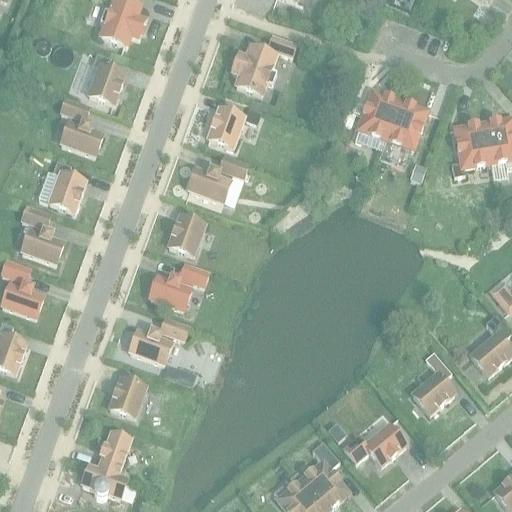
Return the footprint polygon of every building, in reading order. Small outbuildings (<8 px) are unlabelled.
[(105,29),(101,42),(126,51),(130,40),(138,43),(144,25),(136,22),(140,11),(115,2),(110,15),(109,15),(105,14),(100,26),(105,28),(105,29)] [(246,63),(238,60),(232,77),(240,80),(236,92),(261,101),(266,87),(267,88),(267,87),(272,89),(276,76),(271,74),(277,57),(292,62),(296,51),(272,42),(268,54),(269,54),(268,58),(250,51),(246,63)] [(125,79),(107,73),(111,64),(96,58),(92,70),(99,73),(88,101),(113,110),(117,99),(118,99),(121,90),(125,79)] [(381,156),(386,144),(399,106),(393,104),(394,103),(385,100),(385,101),(372,96),(366,111),(365,110),(362,119),(363,119),(354,146),(381,156)] [(71,122),(61,149),(95,162),(102,140),(90,136),(91,132),(82,129),(84,126),(89,113),(65,105),(61,118),(71,122)] [(399,106),(386,144),(392,146),(391,147),(400,150),(400,149),(413,154),(418,139),(419,140),(422,131),(421,131),(427,116),(414,111),(414,110),(406,107),(405,108),(399,106)] [(249,112),(245,125),(256,129),(261,116),(249,112)] [(212,133),(208,144),(233,153),(244,122),(219,113),(215,124),(211,133),(212,133)] [(350,128),(354,117),(345,113),(340,124),(350,128)] [(484,128),(491,168),(497,166),(497,168),(506,166),(507,173),(511,171),(511,123),(499,125),(499,124),(490,126),(490,127),(484,128)] [(484,169),(491,168),(484,128),(477,129),(477,128),(468,130),(468,131),(455,133),(457,149),(456,149),(458,158),(459,157),(461,167),(451,169),(454,182),(465,180),(463,172),(475,170),(475,171),(484,170),(484,169)] [(196,174),(189,196),(222,208),(233,181),(243,184),(247,171),(224,162),(219,175),(220,176),(219,178),(210,175),(209,179),(196,174)] [(49,208),(74,218),(78,207),(82,198),(81,198),(85,187),(68,180),(71,171),(57,166),(52,178),(59,181),(49,208)] [(21,257),(55,270),(63,248),(51,244),(52,240),(43,237),(44,234),(45,234),(50,221),(26,213),(21,226),(32,230),(21,257)] [(172,241),(168,252),(193,261),(205,230),(180,221),(176,232),(175,232),(172,241)] [(12,284),(2,311),(36,324),(43,302),(31,298),(32,294),(24,291),(25,288),(30,275),(6,267),(2,280),(12,284)] [(149,304),(183,316),(193,288),(203,292),(208,279),(184,270),(180,283),(181,284),(180,286),(171,283),(170,287),(157,282),(149,304)] [(511,299),(503,288),(492,298),(508,317),(511,313),(511,299)] [(511,361),(511,359),(501,347),(510,340),(494,321),(485,328),(495,340),(470,361),(488,382),(496,374),(496,375),(504,368),(511,361)] [(130,358),(163,370),(173,343),(184,346),(188,333),(165,325),(160,337),(161,338),(160,341),(151,337),(150,341),(137,336),(130,358)] [(26,349),(9,342),(13,332),(1,328),(0,330),(0,374),(15,380),(19,369),(23,360),(22,360),(26,349)] [(167,368),(163,381),(175,385),(179,373),(167,368)] [(437,379),(412,400),(429,420),(438,413),(446,407),(445,406),(454,399),(437,379)] [(113,403),(109,414),(134,423),(146,392),(121,383),(117,394),(116,394),(113,403)] [(369,457),(380,472),(389,464),(397,458),(406,451),(389,430),(364,450),(358,442),(343,454),(355,469),(369,457)] [(117,482),(130,445),(111,438),(106,453),(104,452),(100,461),(103,462),(98,475),(117,482)] [(300,486),(321,511),(332,511),(338,507),(337,506),(348,498),(338,486),(339,485),(333,478),(332,479),(329,475),(339,467),(322,447),(312,456),(321,468),(312,476),(311,475),(304,480),(305,481),(300,486)] [(98,475),(88,471),(82,490),(95,495),(94,497),(96,502),(101,504),(106,502),(107,499),(120,504),(127,485),(117,482),(98,475)] [(503,490),(494,498),(505,511),(511,511),(511,482),(510,484),(503,490)] [(321,511),(300,486),(295,490),(294,489),(288,494),(284,489),(273,498),(278,504),(283,511),(321,511)]
